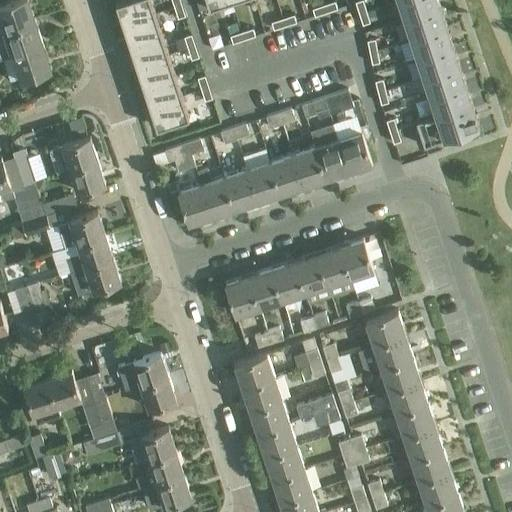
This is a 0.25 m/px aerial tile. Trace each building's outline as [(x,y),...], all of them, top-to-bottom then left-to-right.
[(0,31),(36,20),(29,0),(12,0),(0,4),(0,31)] [(155,12),(151,0),(117,0),(116,1),(123,23),(155,12)] [(207,0),(202,0),(197,2),(199,9),(210,6),(207,0)] [(337,8),(334,0),(323,4),(326,11),(337,8)] [(359,13),(367,11),(363,0),(360,0),(355,2),(359,13)] [(440,7),(437,0),(397,0),(403,19),(440,7)] [(178,18),(185,15),(181,4),(174,6),(178,18)] [(326,11),(323,4),(312,8),(314,15),(326,11)] [(446,27),(440,7),(403,19),(410,39),(446,27)] [(363,24),(370,22),(367,11),(359,13),(363,24)] [(162,32),(155,12),(123,23),(129,43),(162,32)] [(296,21),(294,13),(282,17),(285,25),(296,21)] [(285,25),(282,17),(271,21),(273,28),(285,25)] [(0,57),(43,43),(36,20),(0,31),(0,57)] [(237,22),(227,25),(230,34),(240,31),(237,22)] [(255,34),(253,27),(242,30),(244,38),(255,34)] [(452,46),(446,27),(410,39),(416,58),(452,46)] [(244,38),(242,30),(240,31),(230,34),(233,42),(244,38)] [(169,53),(162,32),(129,43),(136,64),(169,53)] [(187,47),(195,44),(191,33),(183,35),(187,47)] [(370,51),(378,49),(375,37),(368,39),(370,51)] [(43,43),(0,57),(0,58),(13,54),(21,78),(51,68),(43,43)] [(191,58),(198,56),(195,44),(187,47),(191,58)] [(459,66),(452,46),(416,58),(422,77),(459,66)] [(372,62),(380,61),(378,49),(370,51),(372,62)] [(136,64),(143,84),(175,73),(169,53),(136,64)] [(465,85),(459,66),(422,77),(429,97),(465,85)] [(182,94),(175,73),(143,84),(150,105),(182,94)] [(201,88),(208,85),(204,74),(197,76),(201,88)] [(377,92),(384,90),(382,78),(374,80),(377,92)] [(205,99),(212,97),(208,85),(201,88),(205,99)] [(471,104),(465,85),(429,97),(435,116),(471,104)] [(354,105),(352,100),(348,88),(325,96),(328,106),(339,103),(341,109),(354,105)] [(381,104),(388,101),(384,90),(377,92),(381,104)] [(189,116),(182,94),(150,105),(157,127),(189,116)] [(315,111),(328,106),(325,96),(312,100),(315,111)] [(415,122),(423,146),(454,136),(453,134),(478,126),(471,104),(435,116),(415,122)] [(295,118),(292,107),(291,107),(279,111),(283,122),(295,118)] [(270,127),(283,122),(279,111),(266,115),(270,127)] [(81,117),(69,121),(73,134),(85,130),(81,117)] [(390,131),(397,128),(394,117),(386,119),(390,131)] [(237,138),(250,133),(246,122),(233,126),(237,138)] [(224,142),(237,138),(233,126),(220,130),(224,142)] [(394,142),(401,140),(397,128),(390,131),(394,142)] [(338,137),(349,169),(373,161),(362,129),(338,137)] [(57,171),(70,167),(98,158),(90,134),(49,148),(57,171)] [(188,141),(192,152),(204,148),(200,137),(188,141)] [(326,176),(349,169),(338,137),(316,144),(326,176)] [(196,164),(192,152),(188,141),(165,148),(169,160),(175,158),(178,169),(196,164)] [(303,184),(326,176),(316,144),(293,152),(303,184)] [(281,191),(303,184),(293,152),(270,159),(281,191)] [(32,208),(24,185),(13,189),(2,155),(0,156),(0,195),(1,199),(15,195),(20,212),(32,208)] [(77,191),(87,188),(106,182),(98,158),(70,167),(77,191)] [(258,199),(281,191),(270,159),(247,167),(258,199)] [(224,174),(211,178),(208,166),(197,170),(201,182),(212,214),(235,206),(224,174)] [(235,206),(258,199),(247,167),(224,174),(235,206)] [(32,208),(43,204),(36,181),(24,185),(32,208)] [(189,222),(212,214),(201,182),(178,189),(189,222)] [(24,222),(47,215),(43,204),(32,208),(20,212),(24,222)] [(106,233),(105,233),(98,209),(57,222),(65,246),(77,242),(106,233)] [(47,215),(24,222),(28,234),(51,227),(47,215)] [(70,270),(113,256),(106,233),(77,242),(80,251),(66,256),(70,270)] [(351,275),(373,268),(374,268),(363,236),(340,243),(351,275)] [(328,283),(351,275),(340,243),(317,251),(328,283)] [(305,291),(328,283),(317,251),(294,258),(305,291)] [(121,279),(113,256),(70,270),(78,293),(121,279)] [(294,258),(271,266),(282,298),(305,291),(294,258)] [(271,266),(248,273),(259,306),(282,298),(271,266)] [(248,273),(225,281),(236,313),(259,306),(248,273)] [(47,307),(41,288),(38,280),(26,284),(33,305),(35,311),(47,307)] [(21,309),(33,305),(26,284),(15,288),(21,309)] [(375,308),(375,307),(371,296),(359,300),(362,312),(375,308)] [(350,316),(362,312),(359,300),(346,304),(350,316)] [(0,328),(8,326),(2,307),(0,302),(0,328)] [(372,342),(405,331),(398,308),(365,319),(372,342)] [(329,323),(329,322),(325,311),(313,315),(317,327),(329,323)] [(304,331),(317,327),(313,315),(300,319),(304,331)] [(284,338),(284,337),(280,326),(266,330),(270,342),(284,338)] [(266,330),(254,334),(258,346),(270,342),(266,330)] [(380,365),(413,354),(405,331),(372,342),(380,365)] [(298,367),(321,359),(313,336),(302,340),(305,351),(294,354),(298,367)] [(327,357),(338,353),(334,341),(322,345),(327,357)] [(161,350),(119,364),(126,388),(169,374),(161,350)] [(275,374),(267,352),(267,351),(235,362),(242,385),(275,374)] [(331,371),(343,367),(338,353),(327,357),(331,371)] [(388,388),(421,377),(413,354),(380,365),(388,388)] [(314,376),(325,372),(321,359),(298,367),(310,364),(314,376)] [(57,403),(81,395),(72,368),(48,376),(57,403)] [(149,407),(157,404),(176,398),(169,374),(141,383),(149,407)] [(282,397),(275,375),(275,374),(242,385),(250,408),(282,397)] [(342,403),(353,399),(349,387),(352,386),(348,375),(334,380),(342,403)] [(60,413),(57,403),(48,376),(24,384),(33,411),(34,411),(37,421),(60,413)] [(428,400),(421,377),(388,388),(395,411),(428,400)] [(325,409),(336,405),(332,392),(296,404),(300,417),(325,409)] [(102,423),(114,419),(106,397),(95,401),(102,423)] [(290,420),(282,397),(250,408),(257,431),(290,420)] [(346,416),(347,416),(358,412),(353,399),(342,403),(346,416)] [(436,423),(428,400),(395,411),(403,434),(436,423)] [(95,401),(83,404),(91,427),(102,423),(95,401)] [(332,432),(344,428),(336,405),(325,409),(332,432)] [(94,437),(117,430),(114,419),(102,423),(91,427),(94,437)] [(297,443),(290,420),(257,431),(265,454),(297,443)] [(443,446),(436,423),(403,434),(410,457),(443,446)] [(137,462),(148,458),(176,449),(169,425),(129,438),(137,462)] [(87,452),(98,449),(121,441),(117,430),(94,437),(83,440),(87,452)] [(48,452),(47,452),(41,431),(29,435),(36,456),(48,452)] [(352,450),(365,446),(361,433),(348,438),(352,450)] [(0,452),(9,449),(10,450),(25,445),(21,435),(0,441),(0,452)] [(343,453),(352,450),(348,438),(338,441),(343,453)] [(73,443),(59,448),(64,462),(78,457),(73,443)] [(305,466),(297,443),(265,454),(272,477),(305,466)] [(352,450),(356,463),(370,459),(365,446),(352,450)] [(451,469),(443,446),(410,457),(418,480),(451,469)] [(139,486),(142,485),(184,472),(176,449),(148,458),(153,471),(136,477),(139,486)] [(59,450),(42,456),(46,468),(63,462),(59,450)] [(347,466),(356,463),(352,450),(343,453),(347,466)] [(312,489),(305,466),(272,477),(280,499),(312,489)] [(458,492),(451,469),(418,480),(425,503),(458,492)] [(184,472),(142,485),(149,509),(192,495),(184,472)] [(36,495),(57,490),(53,473),(32,478),(36,495)] [(372,495),(384,491),(380,478),(368,482),(372,495)] [(355,500),(366,496),(362,484),(350,487),(355,500)] [(318,511),(320,511),(312,489),(280,499),(283,511),(318,511)] [(372,495),(376,507),(388,503),(384,491),(372,495)] [(465,511),(458,492),(425,503),(428,511),(465,511)] [(58,511),(57,506),(54,507),(50,495),(37,499),(41,511),(58,511)] [(98,500),(101,511),(114,511),(109,496),(98,500)] [(358,511),(361,511),(370,509),(366,496),(355,500),(358,511)] [(27,503),(29,511),(38,511),(41,511),(37,499),(27,503)] [(88,511),(101,511),(98,500),(86,504),(88,511)]
